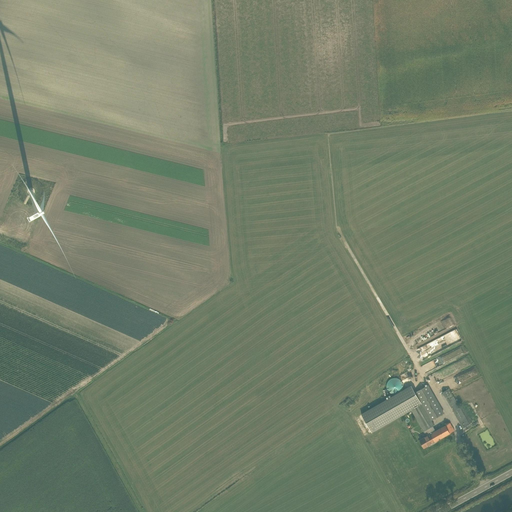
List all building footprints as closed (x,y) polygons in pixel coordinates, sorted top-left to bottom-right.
[(443,349),(462,341),(456,328),(445,333),(443,330),(414,344),(422,360),(434,355),(435,356),(437,355),(438,356),(445,353),(443,349)] [(428,369),(440,364),(438,358),(426,364),(428,369)] [(399,379),(397,379),(396,378),(395,378),(394,378),(392,378),(391,379),(389,380),(388,381),(387,382),(387,384),(386,385),(386,387),(387,388),(387,390),(388,391),(389,392),(390,393),(391,394),(392,394),(394,394),(395,394),(396,394),(397,394),(398,393),(399,393),(400,392),(401,391),(402,389),(402,387),(403,386),(402,384),(402,383),(401,382),(400,380),(399,379)] [(427,385),(415,392),(421,403),(431,420),(444,413),(427,385)] [(371,432),(411,409),(421,403),(415,392),(411,386),(361,415),(371,432)] [(449,389),(447,390),(442,392),(463,428),(469,424),(449,389)] [(425,432),(426,432),(428,435),(419,440),(424,448),(454,431),(450,423),(434,432),(431,427),(434,425),(431,420),(421,403),(411,409),(425,432)]
